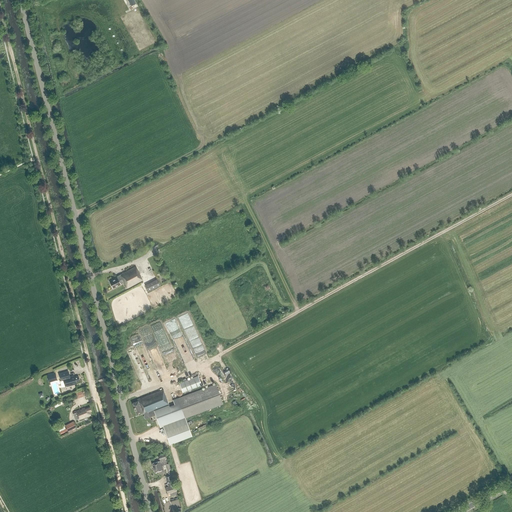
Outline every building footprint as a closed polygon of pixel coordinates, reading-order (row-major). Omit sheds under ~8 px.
[(119,281),(123,279),(127,288),(142,280),(136,267),(117,277),(117,278),(110,282),(111,284),(110,284),(113,288),(117,286),(117,287),(121,285),(119,281)] [(145,286),(148,292),(160,285),(157,279),(145,286)] [(76,382),(80,381),(78,376),(74,377),(74,376),(70,377),(68,371),(59,374),(61,381),(63,380),(65,387),(76,384),(76,382)] [(49,381),(56,379),(55,373),(47,375),(49,381)] [(179,383),(183,393),(202,385),(198,376),(179,383)] [(235,388),(239,385),(234,377),(230,380),(235,388)] [(223,404),(216,384),(178,398),(182,409),(172,413),(163,390),(137,400),(138,401),(132,403),(137,415),(142,413),(142,414),(144,413),(145,415),(144,415),(144,416),(144,418),(145,418),(146,419),(156,415),(160,428),(163,426),(170,444),(192,436),(185,418),(223,404)] [(76,413),(73,414),(75,420),(79,419),(79,420),(86,417),(85,417),(87,416),(87,417),(91,415),(89,412),(91,411),(90,407),(85,409),(85,408),(82,409),(82,410),(80,411),(80,410),(76,412),(76,413)] [(65,426),(68,431),(76,427),(73,422),(65,426)] [(57,429),(59,432),(60,435),(68,432),(66,429),(65,426),(60,428),(60,427),(57,429)] [(158,456),(160,461),(152,464),(155,473),(163,470),(162,466),(166,464),(165,458),(166,458),(165,454),(158,456)] [(167,494),(177,491),(172,475),(165,477),(168,487),(165,488),(167,494)]
